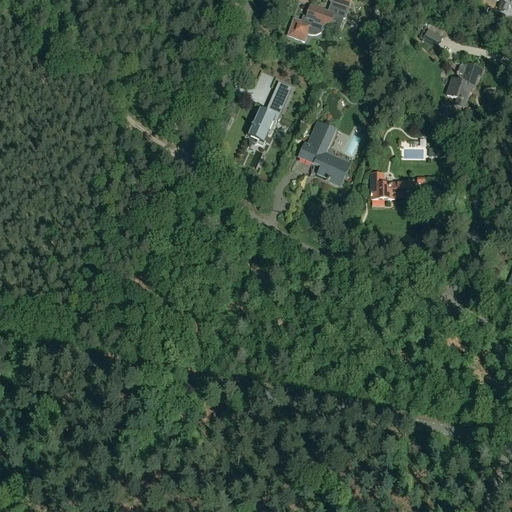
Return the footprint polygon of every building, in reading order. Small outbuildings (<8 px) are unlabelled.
[(327,13),(310,7),(306,19),(303,21),(302,23),(294,21),(288,37),(305,43),(307,36),(311,37),(316,37),(321,35),(324,29),(325,27),(339,32),(343,19),(344,19),(348,10),(351,0),(330,0),(329,3),(331,4),(327,13)] [(511,0),(493,0),(500,3),(498,8),(500,9),(500,10),(506,13),(509,7),(511,8),(511,0)] [(443,39),(429,30),(421,44),(435,52),(443,39)] [(446,97),(457,101),(455,107),(464,110),(471,89),(474,90),(479,78),(482,79),(485,72),(467,66),(467,67),(461,65),(457,77),(463,79),(461,83),(452,80),(446,97)] [(278,84),(271,96),(284,102),(290,90),(278,84)] [(284,102),(271,96),(266,109),(279,115),(284,102)] [(263,115),(257,113),(250,128),(248,127),(244,136),(250,138),(254,143),(261,146),(266,135),(268,136),(275,122),(279,115),(266,109),(263,115)] [(299,160),(314,167),(315,166),(321,169),(317,176),(327,181),(327,182),(340,188),(350,167),(326,156),(336,133),(318,124),(307,147),(305,146),(299,160)] [(412,150),(432,151),(433,136),(413,135),(412,150)] [(390,185),(390,186),(383,186),(383,176),(371,176),(371,191),(371,202),(395,202),(395,199),(418,199),(418,203),(430,203),(430,189),(419,189),(419,186),(405,186),(405,185),(390,185)]
